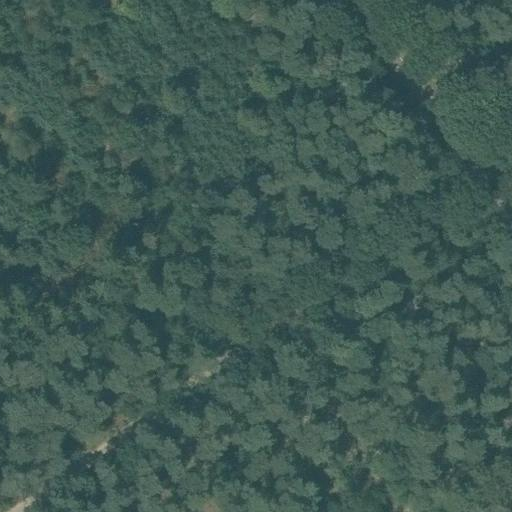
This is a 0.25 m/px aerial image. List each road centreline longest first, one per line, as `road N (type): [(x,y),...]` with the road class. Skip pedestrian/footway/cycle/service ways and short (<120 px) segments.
road 1 (track): [(511,158),(20,511)]
road 2 (unclassified): [(511,206),(346,0)]
